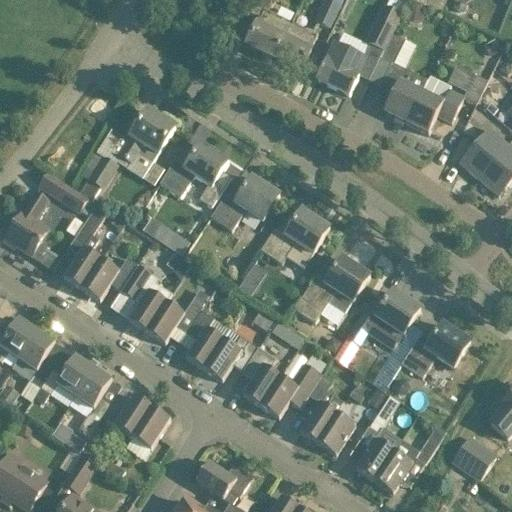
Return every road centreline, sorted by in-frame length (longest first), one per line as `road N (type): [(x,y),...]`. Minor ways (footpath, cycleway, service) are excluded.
road 1 (residential): [(499,235),(379,156),(232,80),(218,99)]
road 2 (residential): [(464,276),(218,99)]
road 3 (residential): [(212,415),(0,272)]
road 4 (residential): [(364,511),(212,415)]
road 5 (unclassified): [(0,183),(110,42)]
road 6 (residential): [(218,99),(110,42)]
